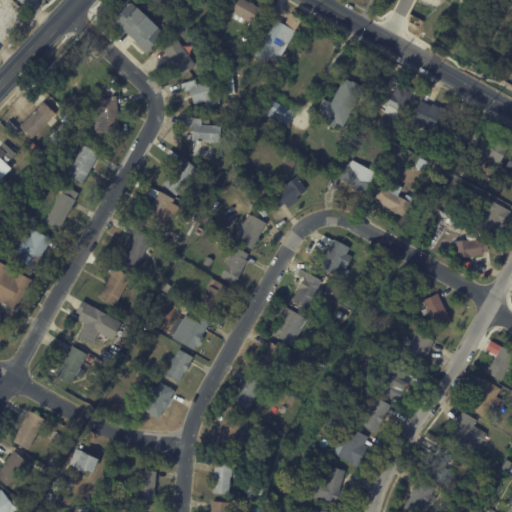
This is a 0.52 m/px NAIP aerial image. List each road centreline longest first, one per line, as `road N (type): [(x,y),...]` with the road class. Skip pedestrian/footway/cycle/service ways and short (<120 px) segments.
road 1 (residential): [(0,395),(155,113),(150,93),(69,13)]
road 2 (residential): [(179,511),(185,446),(200,400),(294,237),(321,218)]
road 3 (residential): [(370,511),(511,264)]
road 4 (residential): [(321,218),(354,223),(491,301),(511,323)]
road 5 (tertiary): [(319,0),(511,108)]
road 6 (residential): [(0,368),(101,427),(185,446)]
